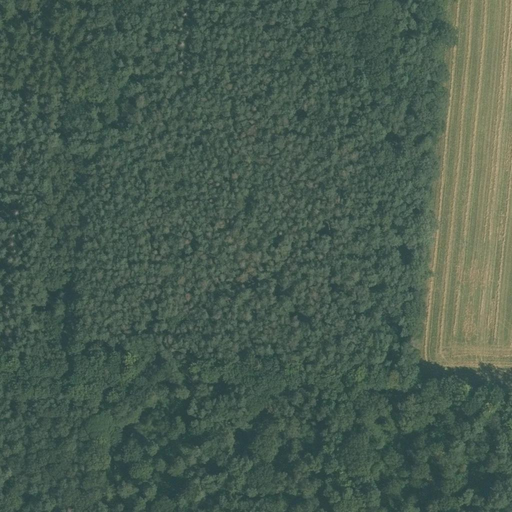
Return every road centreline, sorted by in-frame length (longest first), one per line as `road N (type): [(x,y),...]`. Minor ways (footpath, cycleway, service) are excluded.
road 1 (track): [(511,393),(0,381)]
road 2 (track): [(115,511),(101,384)]
